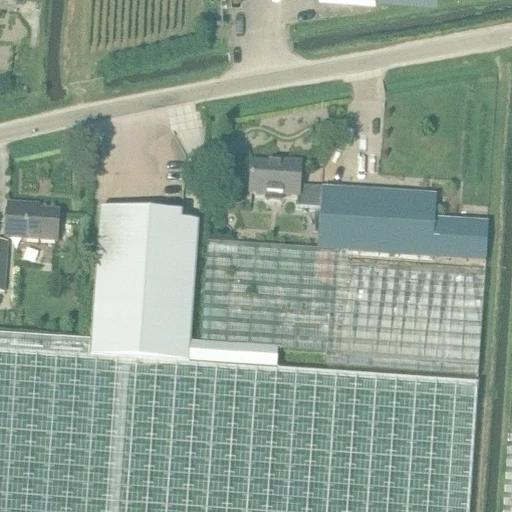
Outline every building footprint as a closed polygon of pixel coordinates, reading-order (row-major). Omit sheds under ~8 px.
[(296,208),(319,209),(321,193),(298,191),(300,164),(280,162),(280,166),(252,165),(250,184),(249,195),(296,197),(296,208)] [(319,209),(318,227),(433,234),(434,223),(436,199),(321,191),(321,193),(319,209)] [(56,244),(57,235),(58,215),(27,212),(28,207),(8,206),(7,226),(6,242),(56,244)] [(100,211),(90,342),(89,361),(189,368),(190,347),(198,226),(181,225),(182,217),(100,211)] [(488,226),(434,223),(433,234),(318,227),(317,251),(485,263),(488,226)] [(0,292),(7,293),(10,245),(0,243),(0,292)] [(485,263),(317,251),(207,244),(200,348),(277,354),(277,353),(326,356),(325,369),(477,379),(485,263)] [(276,374),(189,368),(89,361),(90,342),(0,335),(0,511),(467,511),(476,389),(276,374)] [(277,354),(200,348),(190,347),(189,368),(276,374),(277,354)]
